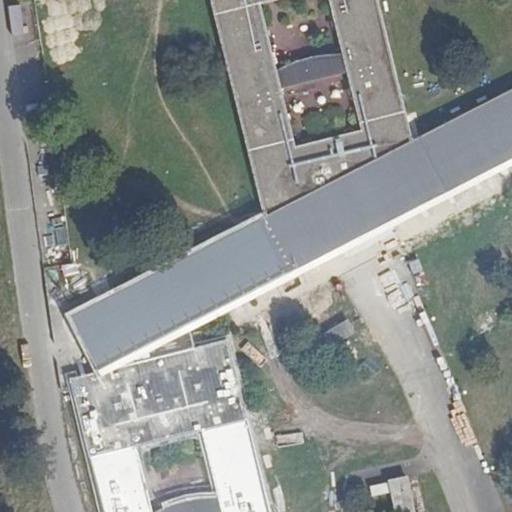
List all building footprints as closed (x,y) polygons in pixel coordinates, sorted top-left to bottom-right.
[(511,103),(400,161),(361,0),(194,0),(237,168),(261,221),(285,275),(511,161),(511,103)] [(264,286),(285,275),(261,221),(240,232),(264,286)] [(105,511),(273,511),(232,342),(206,348),(199,320),(264,286),(240,232),(74,321),(101,374),(73,382),(105,511)] [(330,345),(351,333),(344,320),(322,332),(330,345)] [(415,511),(408,476),(389,481),(395,511),(415,511)]
